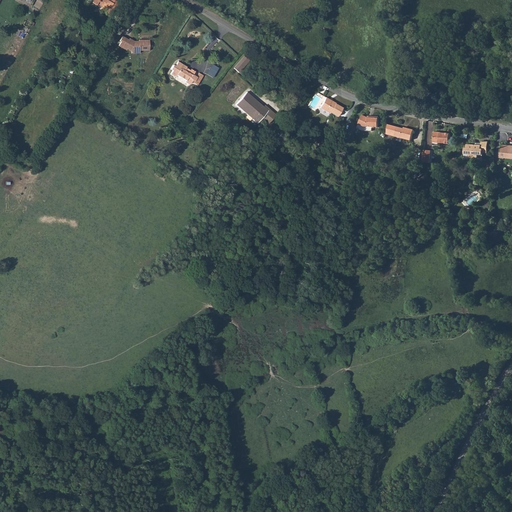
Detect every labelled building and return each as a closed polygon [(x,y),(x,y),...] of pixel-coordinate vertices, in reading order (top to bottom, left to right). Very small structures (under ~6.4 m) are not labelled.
[(114,2),(111,0),(110,0),(109,2),(105,0),(86,0),(96,6),(97,5),(98,2),(106,7),(104,10),(108,12),(114,2)] [(121,7),(114,2),(108,12),(112,15),(111,17),(114,19),(121,7)] [(127,41),(120,37),(117,42),(119,43),(116,48),(124,52),(125,51),(129,53),(129,56),(138,56),(138,53),(148,54),(148,42),(137,41),(137,43),(134,43),(128,40),(127,41)] [(249,58),(244,53),(232,67),(238,72),(249,58)] [(193,83),(194,82),(196,83),(199,78),(198,77),(196,76),(197,73),(188,68),(189,67),(180,62),(178,66),(175,65),(173,69),(175,71),(173,75),(177,78),(179,75),(188,80),(186,82),(190,84),(192,84),(193,83)] [(212,64),(206,74),(212,77),(218,68),(212,64)] [(199,78),(196,83),(199,85),(204,76),(200,73),(198,77),(199,78)] [(257,124),(262,119),(269,112),(248,92),(236,105),(257,124)] [(330,102),(326,100),(320,110),(329,116),(330,115),(337,119),(343,110),(332,104),(332,105),(330,104),(330,102)] [(276,116),(270,111),(269,112),(262,119),(268,124),(276,116)] [(367,119),(362,117),(358,126),(362,128),(366,130),(370,130),(377,130),(378,121),(372,120),(367,119)] [(362,128),(358,126),(356,130),(361,133),(370,134),(370,130),(366,130),(362,128)] [(385,138),(411,144),(413,133),(406,131),(406,133),(386,128),(385,138)] [(433,147),(449,149),(451,138),(435,136),(433,147)] [(467,159),(477,160),(477,158),(481,158),(482,156),(486,156),(486,153),(480,152),(481,148),(467,147),(466,150),(464,150),(464,157),(467,157),(467,159)] [(511,149),(498,149),(498,162),(511,163),(511,149)]
